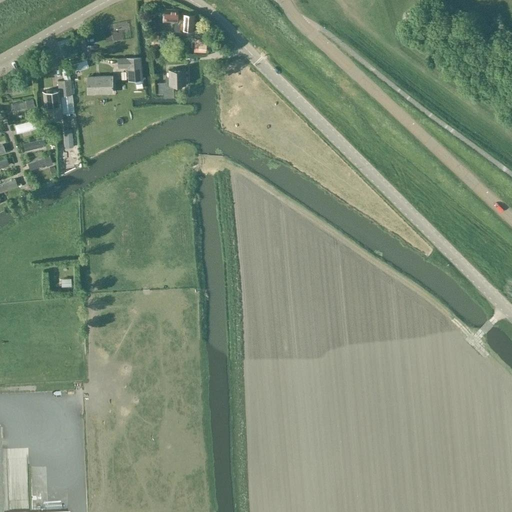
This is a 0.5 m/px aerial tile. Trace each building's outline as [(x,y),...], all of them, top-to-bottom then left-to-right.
[(182,15),(178,14),(178,9),(166,9),(165,20),(175,21),(175,32),(181,32),(181,27),(196,28),(197,14),(182,13),(182,15)] [(206,52),(207,44),(195,43),(194,51),(206,52)] [(142,57),(133,57),(118,58),(119,66),(127,66),(128,80),(143,80),(142,57)] [(176,84),(186,84),(185,68),(169,69),(169,76),(166,76),(166,81),(158,81),(158,92),(164,91),(164,97),(174,96),(174,84),(176,84)] [(112,87),(113,87),(113,85),(112,85),(112,76),(88,76),(89,92),(113,91),(112,87)] [(45,108),(46,108),(48,119),(62,117),(60,96),(72,94),(70,78),(58,80),(59,89),(43,91),(45,108)] [(24,79),(3,83),(5,91),(26,87),(24,79)] [(70,97),(62,97),(62,115),(71,114),(70,97)] [(25,101),(12,104),(13,110),(27,107),(27,109),(34,107),(32,98),(25,100),(25,101)] [(15,124),(17,132),(37,127),(34,119),(15,124)] [(23,143),(25,150),(45,145),(44,138),(23,143)] [(30,169),(46,163),(46,165),(52,163),(49,155),(28,163),(30,169)] [(7,158),(0,159),(0,166),(9,164),(7,158)] [(0,183),(0,191),(17,186),(14,179),(0,183)]
